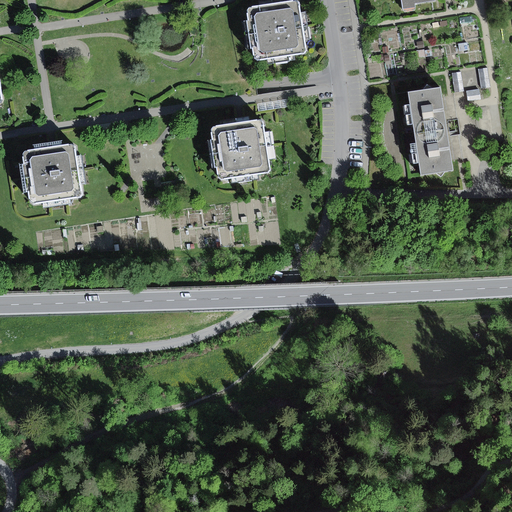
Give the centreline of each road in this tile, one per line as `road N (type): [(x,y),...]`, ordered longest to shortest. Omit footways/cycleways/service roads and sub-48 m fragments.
road 1 (primary): [(0,305),(511,286)]
road 2 (residential): [(336,192),(311,254),(248,314),(207,334),(0,363)]
road 3 (residential): [(336,192),(340,86),(326,0)]
